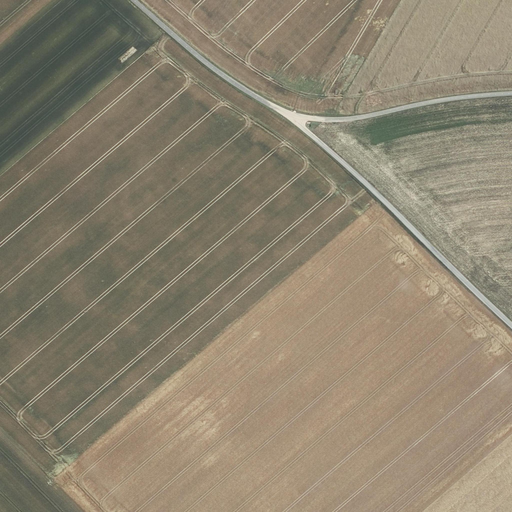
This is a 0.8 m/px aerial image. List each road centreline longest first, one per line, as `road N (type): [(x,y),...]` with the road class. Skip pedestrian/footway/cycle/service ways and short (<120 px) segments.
road 1 (tertiary): [(290,113),(511,325)]
road 2 (tertiary): [(290,113),(328,119),(511,94)]
road 3 (tertiary): [(132,0),(239,87),(290,113)]
